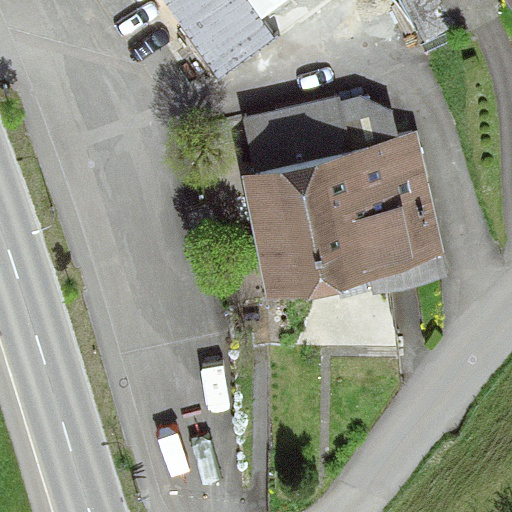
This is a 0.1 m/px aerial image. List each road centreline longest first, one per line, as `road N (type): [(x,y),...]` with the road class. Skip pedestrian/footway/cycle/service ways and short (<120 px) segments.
road 1 (primary): [(89,511),(0,223)]
road 2 (residential): [(349,511),(511,313)]
